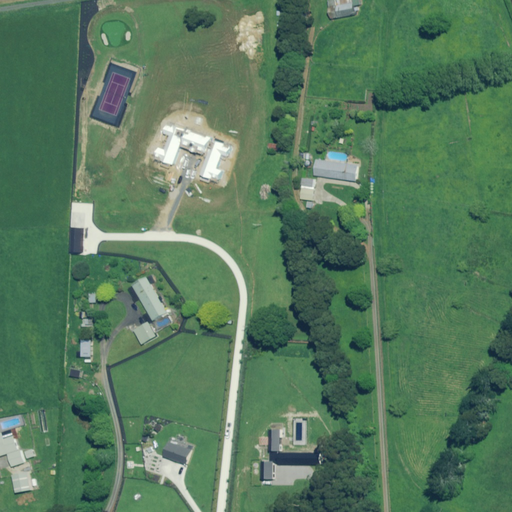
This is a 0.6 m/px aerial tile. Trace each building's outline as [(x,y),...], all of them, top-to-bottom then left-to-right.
[(333,0),(330,1),(333,19),(358,15),(354,0),(333,0)] [(361,165),(318,160),(316,176),(359,181),(361,165)] [(315,200),(317,180),(304,179),(303,199),(315,200)] [(85,228),(75,227),(74,253),(84,253),(85,228)] [(169,314),(148,278),(135,286),(155,321),(169,314)] [(159,337),(151,323),(137,330),(144,345),(159,337)] [(6,440),(4,433),(0,434),(0,456),(10,454),(14,467),(26,463),(22,450),(21,450),(16,436),(6,440)] [(193,451),(170,443),(165,457),(188,465),(193,451)] [(36,457),(34,450),(27,452),(29,459),(36,457)] [(34,490),(30,472),(15,475),(18,493),(34,490)]
